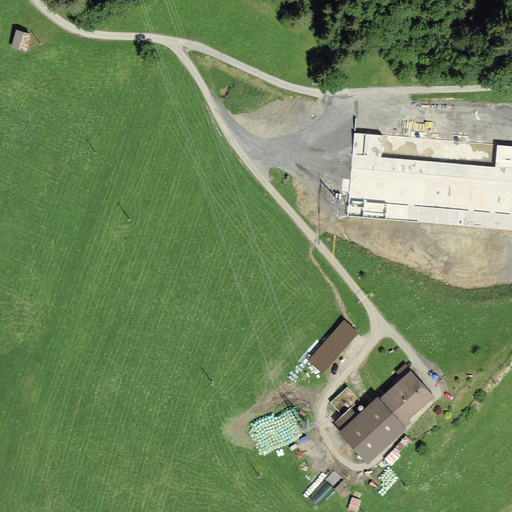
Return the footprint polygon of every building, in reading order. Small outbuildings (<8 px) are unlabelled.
[(30,34),(14,29),(9,44),(25,49),(30,34)] [(359,334),(344,321),(308,360),(322,373),(359,334)] [(435,405),(401,368),(334,430),(368,467),(435,405)] [(327,482),(313,497),(320,504),(335,488),(327,482)] [(352,495),(348,507),(357,510),(361,498),(352,495)]
